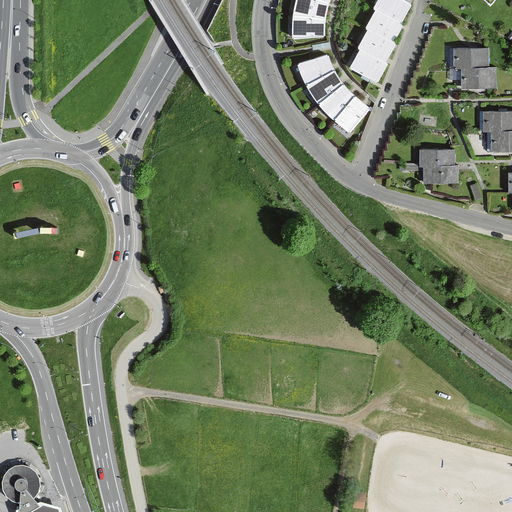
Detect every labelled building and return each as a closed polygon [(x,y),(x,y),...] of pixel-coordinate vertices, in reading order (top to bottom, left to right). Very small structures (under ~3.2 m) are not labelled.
[(329,3),(319,0),(297,0),(294,14),(325,19),(329,3)] [(411,4),(403,0),(378,0),(374,8),(376,9),(401,22),(411,4)] [(401,22),(376,9),(366,28),(368,29),(393,42),(403,23),(401,22)] [(325,19),(294,14),(293,37),(325,36),(325,19)] [(405,99),(419,98),(446,26),(431,27),(431,35),(428,35),(428,42),(425,42),(426,49),(422,49),(423,56),(420,56),(420,63),(417,63),(417,70),(414,70),(414,78),(411,78),(411,85),(408,85),(408,93),(405,93),(405,99)] [(358,48),(361,49),(385,62),(395,43),(393,42),(368,29),(358,48)] [(385,62),(361,49),(351,68),(377,82),(387,63),(385,62)] [(488,49),(453,49),(453,70),(460,70),(489,69),(488,49)] [(305,85),(334,71),(329,56),(297,64),(305,85)] [(489,69),(460,70),(460,89),(497,89),(497,69),(489,69)] [(317,105),(343,85),(334,71),(305,85),(317,105)] [(333,121),(354,96),(343,85),(317,105),(333,121)] [(369,109),(354,96),(333,121),(349,136),(369,109)] [(377,171),(374,171),(374,178),(387,178),(416,105),(400,105),(400,113),(397,113),(397,120),(394,120),(394,127),(391,127),(391,135),(388,135),(388,142),(385,142),(385,150),(383,150),(383,157),(380,157),(380,164),(377,164),(377,171)] [(511,112),(482,113),(483,133),(489,133),(511,132),(511,112)] [(511,132),(489,133),(490,153),(511,152),(511,132)] [(453,150),(418,151),(419,167),(423,167),(453,167),(453,150)] [(453,167),(423,167),(423,184),(458,183),(457,167),(453,167)] [(30,467),(23,465),(15,466),(8,470),(3,476),(2,483),(2,490),(7,497),(12,502),(21,504),(32,501),(38,493),(41,485),(40,479),(36,472),(30,467)] [(366,492),(355,490),(353,506),(364,508),(366,492)] [(43,503),(16,511),(61,511),(60,507),(43,503)]
